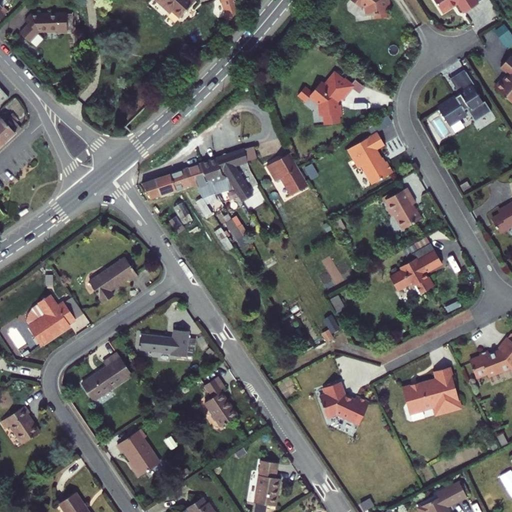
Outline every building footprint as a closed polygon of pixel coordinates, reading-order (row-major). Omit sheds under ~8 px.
[(0,0),(0,21),(10,12),(6,7),(13,0),(0,0)] [(162,0),(175,12),(177,10),(185,16),(199,0),(162,0)] [(236,0),(224,0),(230,18),(239,8),(236,0)] [(378,18),(390,16),(389,12),(389,10),(391,9),(393,9),(391,0),(356,0),(361,3),(365,3),(366,2),(370,6),(371,14),(378,13),(378,18)] [(438,0),(446,13),(461,4),(463,4),(468,13),(482,4),(479,0),(438,0)] [(365,3),(361,3),(365,7),(366,5),(368,7),(369,15),(371,14),(370,6),(366,2),(365,3)] [(71,30),(70,10),(34,10),(28,16),(31,20),(22,28),(31,39),(42,29),(52,29),(52,27),(61,27),(61,30),(71,30)] [(511,30),(506,22),(496,29),(509,48),(511,45),(511,30)] [(501,89),(509,96),(509,97),(510,98),(511,97),(511,98),(511,58),(505,67),(511,72),(511,73),(511,75),(508,80),(504,81),(500,85),(501,89)] [(470,72),(456,81),(464,94),(443,108),(454,125),(471,113),(469,110),(471,108),(480,121),(496,111),(489,101),(488,102),(477,86),(479,85),(470,72)] [(307,86),(300,94),(308,101),(312,96),(321,104),(322,115),(325,115),(326,124),(339,123),(338,117),(339,117),(343,117),(342,105),(340,105),(338,104),(343,98),(346,100),(355,89),(353,86),(355,84),(348,78),(346,80),(338,73),(332,80),(331,79),(327,84),(324,81),(314,92),(307,86)] [(355,84),(353,86),(355,89),(362,94),(367,88),(358,80),(355,84)] [(7,87),(0,92),(0,99),(1,100),(11,91),(7,87)] [(0,129),(7,137),(23,122),(12,110),(7,115),(0,108),(0,129)] [(471,113),(454,125),(455,127),(472,115),(471,113)] [(382,131),(351,148),(362,167),(364,165),(365,165),(368,169),(376,183),(397,171),(390,160),(388,161),(381,148),(389,143),(382,131)] [(256,147),(247,150),(250,161),(260,158),(256,147)] [(247,149),(219,159),(225,174),(231,178),(238,189),(246,202),(256,196),(238,166),(251,162),(250,161),(247,150),(247,149)] [(296,195),(313,185),(294,153),(272,166),(281,181),(286,178),(296,195)] [(219,159),(204,163),(209,180),(216,184),(224,197),(238,189),(231,178),(225,174),(219,159)] [(204,163),(188,169),(194,185),(209,180),(204,163)] [(172,174),(178,190),(194,185),(188,169),(172,174)] [(163,196),(178,190),(172,174),(157,179),(163,196)] [(163,196),(157,179),(144,184),(141,187),(148,195),(150,193),(154,199),(163,196)] [(411,187),(390,199),(393,204),(392,207),(395,213),(398,213),(406,228),(425,218),(420,208),(419,208),(416,204),(419,202),(411,187)] [(216,215),(206,198),(199,202),(210,219),(216,215)] [(186,202),(176,207),(186,225),(195,220),(186,202)] [(392,207),(393,204),(390,206),(395,215),(398,213),(395,213),(392,207)] [(496,218),(498,219),(507,214),(507,213),(508,213),(508,212),(508,211),(508,210),(509,210),(509,209),(511,207),(511,204),(503,210),(505,213),(496,218)] [(511,207),(509,209),(509,210),(508,210),(508,211),(508,212),(508,213),(507,213),(507,214),(498,219),(501,226),(502,228),(502,229),(503,229),(505,232),(511,228),(511,207)] [(178,215),(172,218),(179,230),(185,227),(178,215)] [(247,235),(242,226),(241,227),(236,220),(230,223),(240,240),(247,235)] [(237,248),(225,228),(219,232),(231,252),(237,248)] [(434,242),(430,244),(434,252),(438,249),(434,242)] [(430,244),(411,255),(414,260),(404,266),(406,269),(393,276),(401,289),(412,283),(414,286),(419,283),(424,292),(438,284),(433,276),(431,277),(428,272),(428,271),(429,270),(430,271),(446,262),(438,249),(434,252),(430,244)] [(126,256),(91,281),(105,301),(114,294),(111,289),(129,276),(132,280),(139,275),(126,256)] [(52,294),(41,302),(42,303),(52,317),(48,320),(45,316),(32,325),(31,326),(44,344),(73,324),(71,322),(77,318),(67,303),(66,301),(60,305),(52,294)] [(331,301),(333,306),(342,301),(340,296),(331,301)] [(75,298),(67,303),(77,318),(85,312),(75,298)] [(333,306),(339,315),(348,310),(342,301),(333,306)] [(29,320),(32,325),(45,316),(48,320),(52,317),(42,303),(35,307),(29,312),(29,320)] [(172,335),(146,332),(144,348),(175,352),(175,353),(191,355),(191,353),(194,335),(194,330),(178,328),(177,336),(177,339),(171,338),(172,335)] [(341,338),(336,328),(326,333),(332,343),(341,338)] [(203,336),(194,335),(191,353),(200,354),(203,336)] [(485,356),(474,361),(480,376),(491,371),(493,375),(511,367),(511,336),(503,347),(504,348),(503,350),(500,351),(499,352),(494,354),(492,350),(484,353),(485,356)] [(136,374),(121,352),(108,361),(110,365),(104,370),(105,373),(102,375),(100,372),(85,383),(97,400),(105,395),(104,393),(114,386),(115,388),(136,374)] [(416,384),(406,386),(414,413),(428,409),(438,406),(440,414),(465,407),(454,366),(438,370),(441,378),(416,384)] [(230,387),(222,375),(209,384),(218,396),(209,402),(225,425),(242,414),(226,391),(230,387)] [(355,398),(348,396),(343,382),(325,389),(328,396),(322,398),(331,417),(340,413),(341,414),(363,424),(372,401),(359,396),(357,399),(355,398)] [(28,441),(46,429),(33,411),(36,410),(31,403),(8,419),(12,425),(16,423),(28,441)] [(138,467),(144,475),(164,461),(148,438),(150,436),(144,428),(122,443),(128,452),(130,450),(140,465),(138,467)] [(259,502),(281,505),(286,478),(281,478),(284,462),(282,462),(272,461),(266,459),(259,502)] [(455,511),(452,505),(473,493),(465,479),(449,487),(451,490),(444,494),(423,505),(426,511),(455,511)] [(67,511),(88,511),(84,506),(87,504),(77,490),(60,502),(67,511)] [(208,495),(192,506),(195,511),(220,511),(213,501),(212,502),(208,495)]
